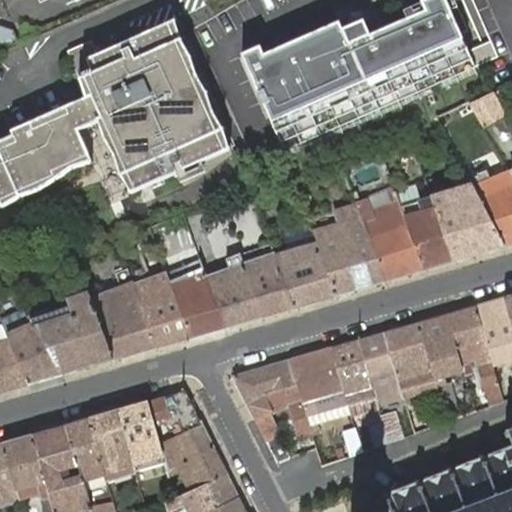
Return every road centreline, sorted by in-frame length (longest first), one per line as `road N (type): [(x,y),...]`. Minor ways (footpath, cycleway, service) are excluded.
road 1 (residential): [(201,356),(511,266)]
road 2 (residential): [(271,496),(511,409)]
road 3 (residential): [(0,415),(201,356)]
road 4 (residential): [(201,356),(271,496)]
